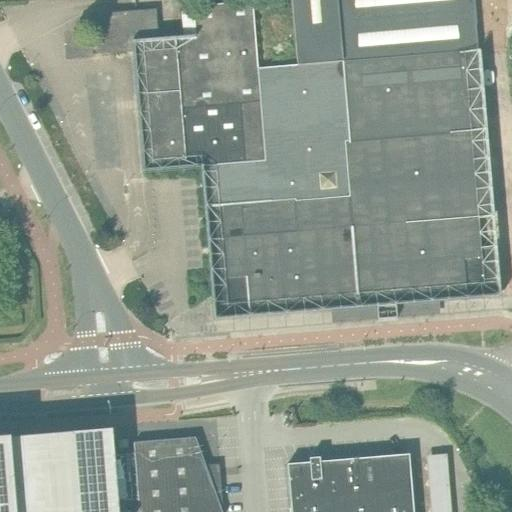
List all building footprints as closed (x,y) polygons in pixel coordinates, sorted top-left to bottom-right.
[(276,69),(476,53),(471,0),(287,0),(270,1),(276,69)] [(276,69),(270,1),(192,8),(195,39),(176,41),(176,36),(158,38),(156,10),(89,16),(91,42),(106,40),(107,54),(133,52),(143,172),(201,167),(214,320),(497,296),(493,249),(481,250),(478,219),(490,218),(483,130),(474,131),(473,111),(481,111),(476,53),(276,69)] [(101,104),(102,138),(114,138),(113,114),(108,114),(108,103),(101,104)] [(194,439),(133,444),(133,443),(111,445),(110,430),(107,430),(108,434),(0,442),(0,511),(220,511),(218,507),(220,507),(217,465),(204,466),(194,439)] [(308,461),(308,464),(286,466),(289,511),(412,511),(407,456),(318,464),(318,460),(308,461)]
